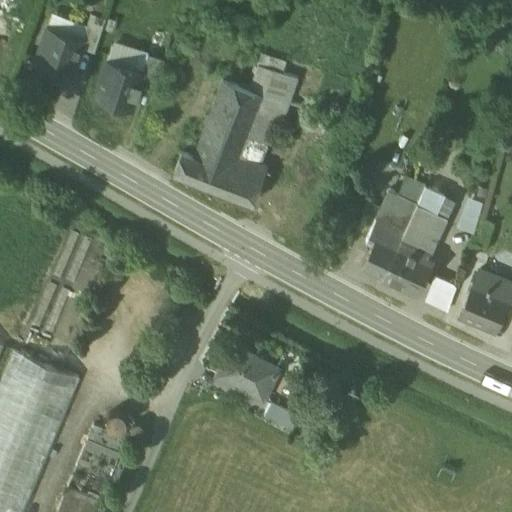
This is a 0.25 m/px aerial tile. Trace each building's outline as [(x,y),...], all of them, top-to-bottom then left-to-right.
[(105,18),(90,13),(82,40),(83,40),(80,48),(94,52),(105,18)] [(82,40),(47,28),(36,60),(72,72),(80,48),(83,40),(82,40)] [(164,59),(147,53),(141,73),(142,73),(139,84),(141,85),(154,89),(164,59)] [(141,73),(106,62),(95,97),(131,108),(135,98),(136,98),(141,85),(139,84),(142,73),(141,73)] [(250,88),(222,78),(217,92),(244,103),(248,90),(264,96),(240,156),(259,162),(282,101),(283,101),(287,102),(287,103),(288,103),(289,101),(298,77),(257,64),(250,88)] [(244,103),(217,92),(193,155),(181,151),(174,171),(253,201),(267,165),(259,162),(240,156),(264,96),(248,90),(244,103)] [(343,167),(338,180),(357,186),(361,173),(343,167)] [(390,185),(378,213),(405,227),(417,202),(436,211),(443,195),(445,191),(408,174),(400,190),(390,185)] [(436,211),(417,202),(405,227),(383,275),(416,290),(431,260),(426,258),(453,200),(443,195),(436,211)] [(378,213),(365,239),(371,242),(361,264),(383,275),(405,227),(378,213)] [(478,219),(468,216),(463,231),(474,234),(478,219)] [(511,282),(479,268),(473,283),(473,282),(459,314),(494,328),(507,298),(511,299),(511,282)] [(435,274),(425,299),(447,309),(456,284),(435,274)] [(256,356),(232,343),(216,374),(226,379),(225,381),(244,391),(245,389),(262,399),(278,368),(270,363),(268,368),(253,360),(256,356)] [(24,511),(81,376),(14,349),(0,383),(0,511),(24,511)] [(299,417),(271,402),(265,414),(293,429),(299,417)] [(126,423),(127,419),(126,416),(124,412),(120,410),(117,410),(113,410),(110,413),(108,416),(107,420),(108,423),(110,427),(113,429),(117,429),(119,429),(121,429),(122,428),(124,426),(126,424),(126,423)] [(126,423),(126,424),(124,426),(122,428),(121,429),(119,429),(130,435),(132,432),(131,430),(131,428),(131,426),(131,425),(133,423),(127,421),(126,423)] [(131,426),(131,428),(131,430),(132,432),(133,432),(135,434),(137,434),(139,434),(141,432),(143,430),(144,428),(143,426),(142,424),(140,422),(137,422),(135,422),(133,423),(131,425),(131,426)] [(96,424),(59,511),(95,511),(127,437),(96,424)] [(127,437),(95,511),(106,511),(136,441),(127,437)]
